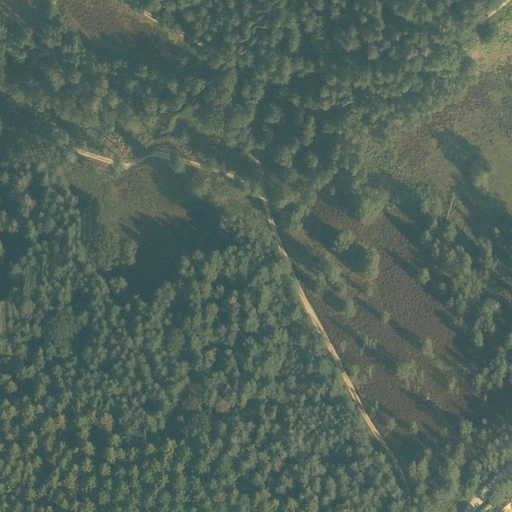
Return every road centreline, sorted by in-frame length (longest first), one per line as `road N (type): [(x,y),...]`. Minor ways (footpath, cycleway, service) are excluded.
road 1 (track): [(258,179),(311,312),(401,474),(408,511)]
road 2 (track): [(0,101),(258,179)]
road 3 (track): [(505,0),(392,62),(293,68)]
road 4 (track): [(293,68),(177,0)]
road 5 (track): [(293,68),(266,82),(259,102),(258,179)]
